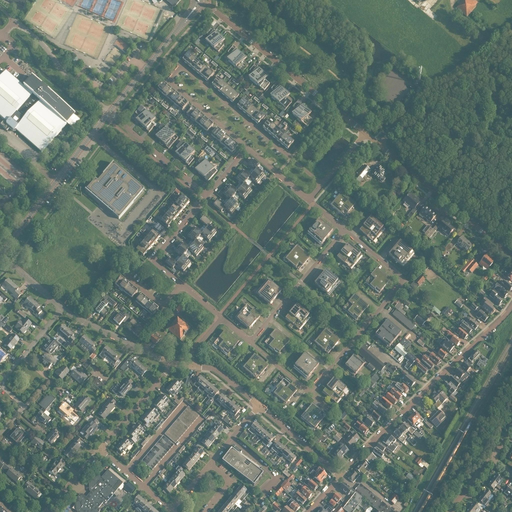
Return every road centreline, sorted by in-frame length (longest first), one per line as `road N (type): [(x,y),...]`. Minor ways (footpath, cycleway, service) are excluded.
road 1 (residential): [(343,229),(403,280),(311,393),(250,341)]
road 2 (residential): [(322,183),(181,67),(172,84),(247,148)]
road 3 (residential): [(340,476),(511,305)]
road 4 (residential): [(365,132),(201,3)]
road 5 (unclassified): [(511,20),(420,94),(379,144)]
road 6 (tertiary): [(0,251),(107,114)]
road 7 (residential): [(511,256),(379,144)]
road 8 (residential): [(0,432),(22,405),(0,382),(60,308)]
road 9 (unclassified): [(110,111),(0,7)]
road 10 (residential): [(250,341),(343,229)]
road 11 (residential): [(175,363),(60,308)]
road 12 (residential): [(205,195),(107,114)]
road 13 (tertiary): [(110,111),(188,15)]
road 14 (residential): [(182,285),(152,260),(205,195)]
